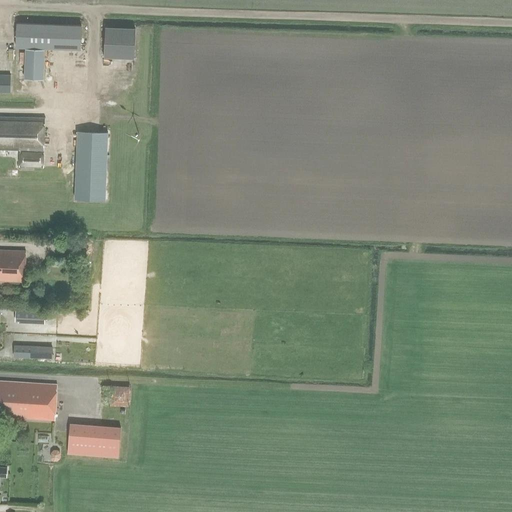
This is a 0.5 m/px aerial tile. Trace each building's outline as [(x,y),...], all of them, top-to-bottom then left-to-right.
[(17,22),(16,49),(25,49),(24,78),(44,79),(45,49),(80,51),(82,25),(17,22)] [(135,56),(135,25),(104,24),(103,56),(135,56)] [(0,148),(20,150),(19,167),(43,167),(45,117),(0,115),(0,148)] [(77,131),(75,198),(105,200),(108,132),(77,131)] [(0,281),(23,283),(24,252),(0,251),(0,281)] [(15,311),(15,320),(44,322),(45,312),(15,311)] [(14,343),(14,356),(41,356),(41,344),(14,343)] [(0,416),(54,420),(57,385),(0,381),(0,416)] [(106,404),(131,404),(131,384),(106,383),(106,404)] [(70,424),(67,453),(119,457),(121,428),(70,424)] [(60,458),(60,453),(58,450),(54,450),(51,452),(51,458),(53,461),(57,461),(60,458)]
